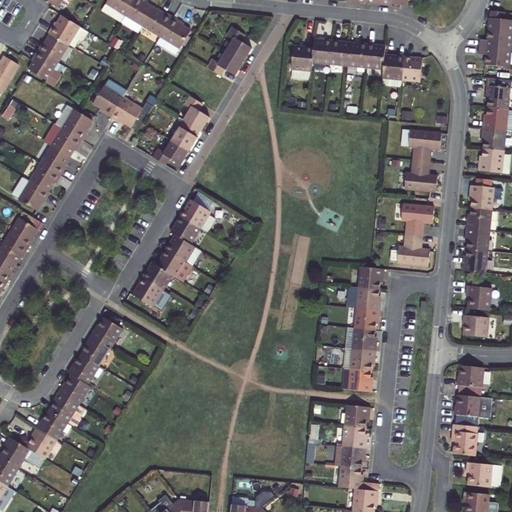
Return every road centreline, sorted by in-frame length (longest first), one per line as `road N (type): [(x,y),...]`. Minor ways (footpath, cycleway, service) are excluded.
road 1 (residential): [(443,287),(398,282),(378,471),(424,476)]
road 2 (residential): [(443,287),(460,99),(442,48)]
road 3 (residential): [(43,251),(108,144),(183,189)]
road 4 (residential): [(183,189),(291,8)]
road 5 (residential): [(0,386),(23,397),(42,390),(105,287)]
road 6 (residential): [(442,48),(389,18),(291,8)]
road 7 (residential): [(105,287),(129,275),(183,189)]
